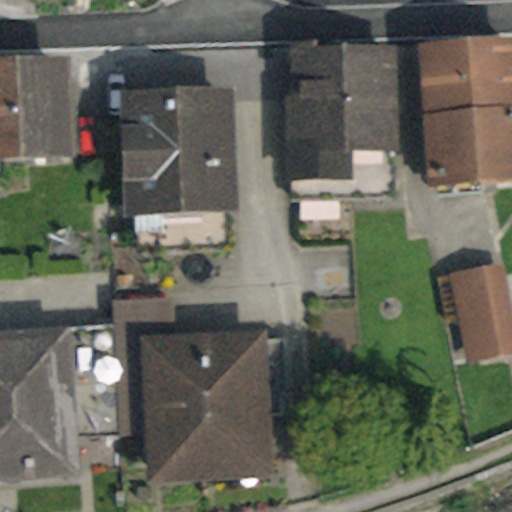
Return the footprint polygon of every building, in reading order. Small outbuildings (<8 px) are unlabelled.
[(511,115),(508,55),(433,60),(441,185),(511,180),(511,115)] [(382,60),(296,61),(298,187),(384,186),(382,60)] [(54,70),(0,72),(0,160),(58,158),(54,70)] [(214,107),(132,111),(138,224),(220,220),(214,107)] [(511,274),(464,283),(479,367),(511,361),(511,274)] [(59,336),(0,339),(0,468),(68,464),(59,336)] [(252,341),(153,346),(160,469),(259,464),(252,341)]
